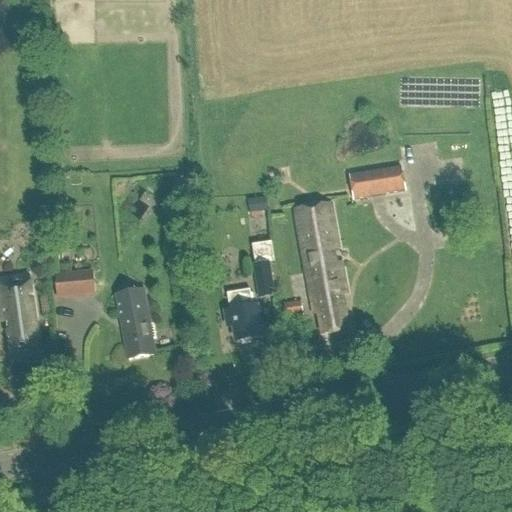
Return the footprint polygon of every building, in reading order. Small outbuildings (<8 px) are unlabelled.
[(401,168),(349,177),(353,203),(405,194),(401,168)] [(336,267),(333,253),(338,252),(329,207),(294,213),(313,318),(317,317),(321,338),(347,333),(341,299),(346,298),(340,267),(336,267)] [(276,300),(271,264),(275,264),(272,244),(252,247),(255,265),(253,265),(259,303),(276,300)] [(56,278),(58,302),(96,298),(93,274),(56,278)] [(41,360),(29,278),(0,281),(0,324),(7,324),(13,364),(41,360)] [(151,327),(144,292),(117,298),(121,322),(129,362),(156,357),(153,341),(156,340),(154,326),(151,327)] [(235,344),(259,339),(253,308),(250,292),(240,294),(226,297),(229,311),(223,312),(227,330),(232,329),(235,344)] [(288,319),(303,317),(300,303),(285,305),(288,319)]
